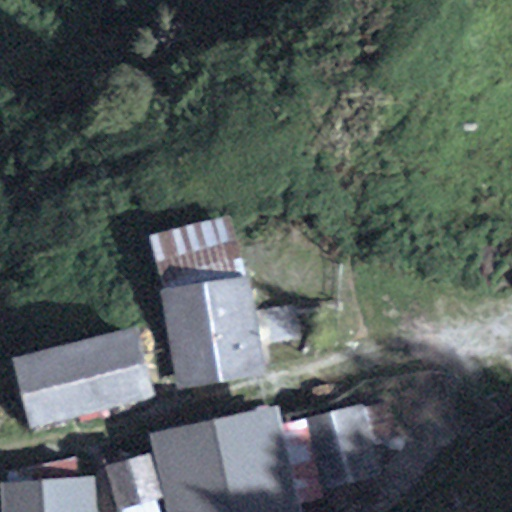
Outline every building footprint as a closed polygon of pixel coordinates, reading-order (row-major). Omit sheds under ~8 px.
[(163,242),(187,384),(258,372),(255,352),(261,344),(252,337),(245,295),(241,296),(228,230),(163,242)] [(26,365),(41,424),(147,398),(132,338),(26,365)] [(392,408),(360,415),(370,449),(400,441),(392,408)] [(378,476),(370,449),(360,415),(310,428),(326,489),(378,476)] [(163,440),(178,511),(288,511),(268,417),(163,440)] [(13,461),(16,511),(97,511),(97,490),(78,490),(76,446),(13,461)] [(116,474),(126,507),(158,497),(148,464),(116,474)]
